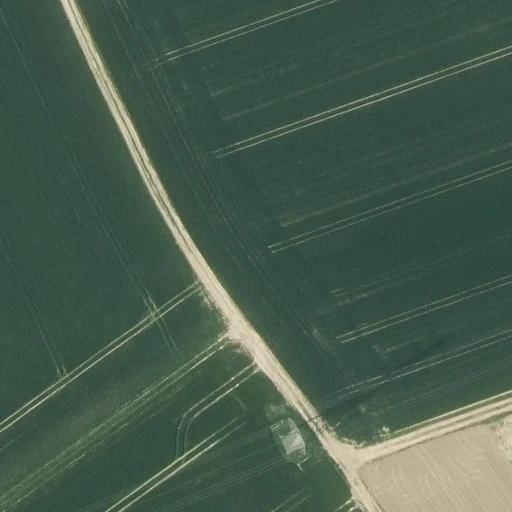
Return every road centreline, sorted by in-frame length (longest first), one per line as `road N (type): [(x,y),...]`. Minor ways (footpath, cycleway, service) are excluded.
road 1 (track): [(65,0),(163,214),(374,511)]
road 2 (track): [(245,333),(0,508)]
road 3 (track): [(341,466),(511,405)]
